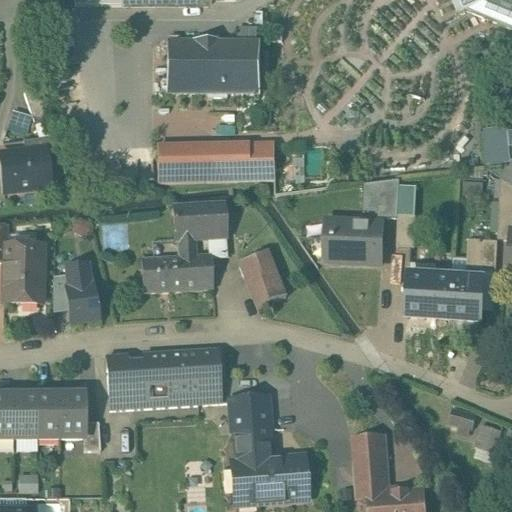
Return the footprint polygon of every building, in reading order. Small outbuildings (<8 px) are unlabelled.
[(511,0),(458,0),(464,13),(466,12),(511,31),(511,0)] [(260,43),(166,43),(165,97),(207,97),(207,101),(227,101),(227,97),(260,97),(260,43)] [(48,124),(36,90),(23,95),(35,129),(48,124)] [(503,131),(486,132),(489,160),(506,159),(503,131)] [(53,139),(23,143),(24,155),(45,152),(47,168),(62,166),(53,139)] [(24,155),(0,157),(0,164),(4,195),(49,189),(47,168),(45,152),(24,155)] [(274,154),(228,155),(228,156),(188,157),(188,159),(189,185),(275,184),(274,154)] [(511,171),(509,170),(501,182),(511,188),(511,171)] [(511,188),(501,182),(501,181),(498,236),(510,237),(510,235),(511,235),(511,188)] [(400,182),(377,185),(375,217),(375,227),(383,227),(383,221),(398,222),(398,219),(400,182)] [(377,185),(364,187),(363,217),(375,217),(377,185)] [(224,206),(171,210),(174,245),(178,244),(193,243),(226,241),(224,206)] [(416,219),(398,219),(398,222),(396,250),(414,251),(416,219)] [(80,222),(70,225),(74,243),(85,240),(80,222)] [(375,227),(332,225),(330,266),(381,268),(383,227),(375,227)] [(85,240),(74,243),(78,261),(89,258),(85,240)] [(480,243),(468,242),(466,281),(480,282),(480,275),(478,274),(480,243)] [(193,243),(178,244),(179,260),(194,259),(193,243)] [(497,244),(480,243),(478,274),(480,275),(495,275),(497,244)] [(5,249),(3,249),(3,265),(2,306),(41,307),(42,250),(5,249)] [(268,254),(238,266),(256,312),(286,300),(268,254)] [(179,260),(140,263),(142,297),(212,292),(210,258),(179,260)] [(94,269),(65,277),(73,307),(70,307),(71,313),(63,315),(68,335),(108,325),(94,269)] [(453,281),(408,278),(406,321),(449,323),(450,319),(453,281)] [(466,281),(453,281),(450,319),(449,323),(481,325),(483,283),(480,282),(466,281)] [(215,353),(106,360),(109,413),(220,406),(217,353),(215,353)] [(52,398),(36,398),(36,442),(59,442),(59,393),(52,393),(52,398)] [(83,398),(65,398),(65,393),(59,393),(59,442),(83,442),(83,426),(83,398)] [(0,394),(0,398),(0,442),(13,442),(13,394),(0,394)] [(36,398),(19,398),(19,394),(13,394),(13,442),(36,442),(36,398)] [(266,401),(229,404),(231,436),(233,436),(267,433),(269,433),(266,401)] [(475,419),(453,413),(450,426),(471,432),(475,419)] [(98,426),(83,426),(83,442),(83,454),(100,454),(98,426)] [(267,433),(233,436),(235,465),(269,463),(267,433)] [(383,440),(353,443),(354,445),(356,444),(357,467),(357,468),(385,466),(383,440)] [(235,465),(232,466),(235,509),(304,504),(300,460),(235,465)] [(385,466),(357,468),(357,467),(355,467),(357,491),(370,490),(370,493),(379,492),(378,484),(385,484),(383,467),(386,467),(385,466)] [(18,493),(36,493),(36,477),(18,476),(18,493)] [(423,511),(422,494),(386,497),(385,484),(378,484),(379,492),(370,493),(370,490),(357,491),(358,502),(369,501),(370,511),(423,511)]
